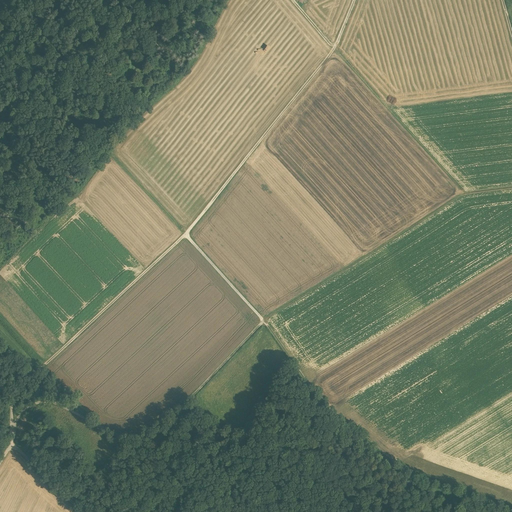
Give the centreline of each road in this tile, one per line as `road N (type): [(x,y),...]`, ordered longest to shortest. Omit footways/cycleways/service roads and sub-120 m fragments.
road 1 (track): [(10,443),(27,412),(50,400),(117,434),(134,430),(176,409),(264,321)]
road 2 (track): [(511,186),(465,191),(285,0)]
road 3 (track): [(184,234),(333,49),(354,0)]
road 4 (track): [(465,191),(264,321)]
road 5 (track): [(110,153),(193,66),(228,0)]
road 6 (track): [(184,234),(45,364)]
road 7 (track): [(110,153),(0,270)]
road 8 (track): [(264,321),(318,400),(341,418)]
